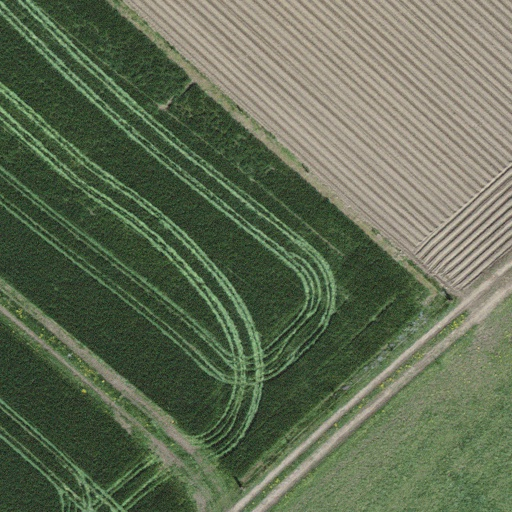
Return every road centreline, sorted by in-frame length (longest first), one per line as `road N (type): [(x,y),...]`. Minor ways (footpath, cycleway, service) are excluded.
road 1 (track): [(511,284),(233,511)]
road 2 (track): [(0,297),(237,507)]
